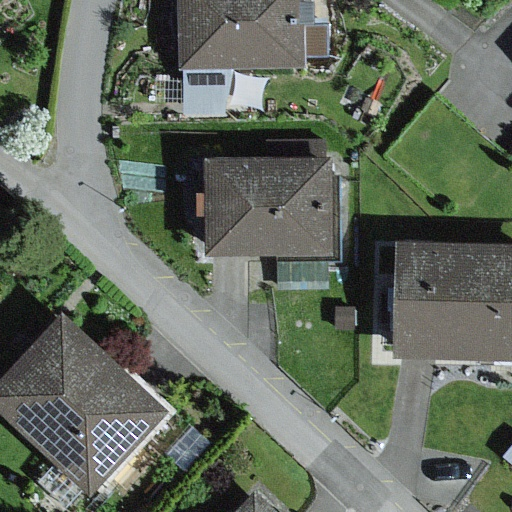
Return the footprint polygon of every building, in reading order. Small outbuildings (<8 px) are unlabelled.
[(300,0),(175,0),(176,78),(301,77),(300,0)] [(335,169),(201,170),(202,267),(336,266),(335,169)] [(511,254),(395,255),(395,364),(511,363),(511,254)] [(64,323),(0,388),(0,414),(94,506),(171,427),(64,323)] [(266,511),(257,502),(247,511),(266,511)]
